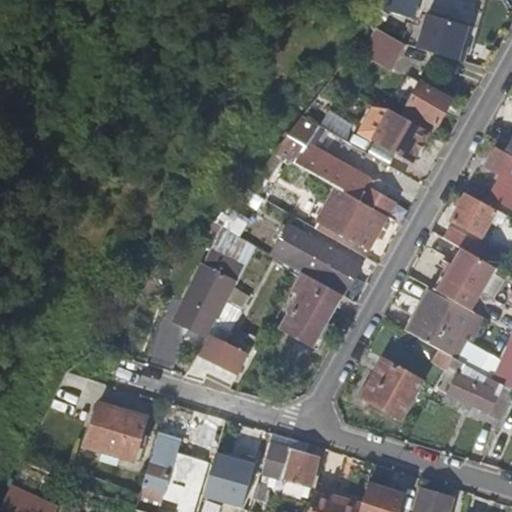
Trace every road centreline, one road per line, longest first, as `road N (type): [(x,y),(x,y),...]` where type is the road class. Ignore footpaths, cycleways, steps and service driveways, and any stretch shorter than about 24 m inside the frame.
road 1 (residential): [(299,428),(511,51)]
road 2 (residential): [(299,428),(511,492)]
road 3 (residential): [(114,373),(299,428)]
